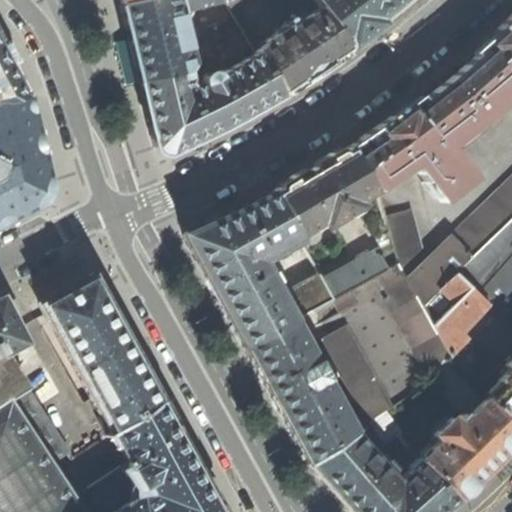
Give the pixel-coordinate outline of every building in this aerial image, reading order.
[(131,47),(139,83),(185,72),(190,61),(179,16),(181,11),(223,0),(227,6),(235,0),(135,0),(120,3),(131,47)] [(404,5),(409,0),(314,0),(320,7),(348,49),(404,5)] [(316,71),(348,49),(320,7),(298,21),(295,18),(291,17),(286,19),(282,26),(263,38),(265,41),(254,48),(256,52),(281,94),(316,71)] [(348,148),(374,189),(405,168),(404,165),(412,160),(417,166),(417,170),(439,200),(470,178),(453,155),(488,127),(511,105),(511,14),(498,29),(501,34),(487,46),(450,80),(419,103),(394,122),(390,117),(347,147),(348,148)] [(0,105),(26,100),(3,54),(0,49),(0,105)] [(154,147),(168,154),(220,127),(229,123),(281,94),(256,52),(217,75),(210,72),(205,74),(201,79),(202,85),(190,87),(185,72),(139,83),(147,117),(154,147)] [(38,152),(26,100),(0,105),(0,225),(10,220),(50,201),(38,152)] [(308,171),(272,192),(296,236),(319,223),(323,228),(358,209),(356,203),(375,192),(374,189),(348,148),(308,171)] [(454,274),(511,327),(511,176),(432,253),(420,250),(410,209),(385,216),(397,263),(421,306),(454,274)] [(215,297),(244,349),(286,326),(333,301),(321,281),(318,275),(280,297),(261,263),(299,241),(296,236),(272,192),(183,238),(215,297)] [(375,253),(321,281),(333,301),(339,313),(356,305),(350,291),(376,278),(389,298),(385,301),(427,381),(460,417),(462,420),(483,403),(467,385),(488,365),(463,337),(488,310),(455,280),(421,309),(397,266),(387,272),(375,253)] [(0,511),(218,511),(159,400),(93,276),(62,293),(40,304),(114,430),(106,435),(125,466),(71,501),(48,466),(67,453),(5,354),(24,345),(26,340),(3,298),(0,299),(0,511)] [(276,408),(307,465),(349,437),(286,326),(244,349),(276,408)] [(383,446),(400,435),(385,411),(391,409),(345,329),(319,342),(361,422),(366,421),(383,446)] [(499,390),(483,403),(511,434),(511,362),(504,371),(506,376),(497,386),(499,390)] [(488,468),(511,444),(511,434),(483,403),(462,420),(460,417),(453,425),(448,422),(430,438),(436,445),(416,461),(421,466),(453,502),(488,468)] [(347,511),(441,511),(453,502),(421,466),(395,483),(390,477),(398,469),(386,457),(377,463),(353,435),(349,437),(307,465),(347,511)]
